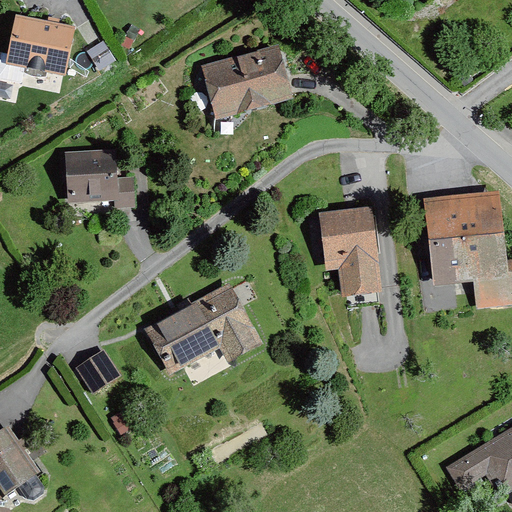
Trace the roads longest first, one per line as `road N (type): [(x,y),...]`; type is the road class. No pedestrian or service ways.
road 1 (residential): [(485,149),(308,152),(94,317)]
road 2 (track): [(0,157),(243,0)]
road 3 (residential): [(316,0),(485,149)]
